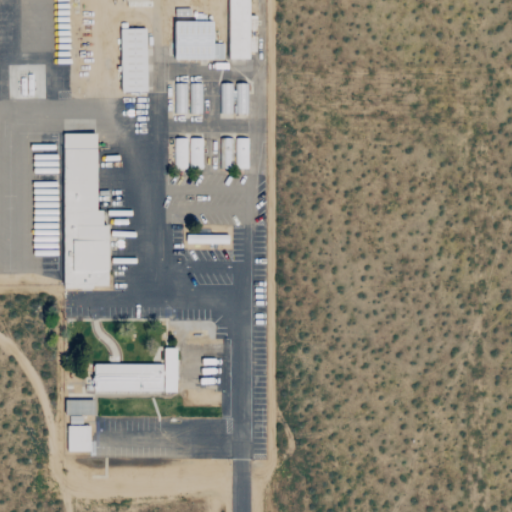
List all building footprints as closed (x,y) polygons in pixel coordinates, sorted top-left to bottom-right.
[(227,0),(227,59),(251,59),(250,0),(227,0)] [(215,22),(173,22),(173,60),(224,59),(224,43),(215,43),(215,22)] [(147,29),(121,30),(122,92),(148,91),(147,29)] [(184,84),(171,84),(172,114),(185,114),(184,84)] [(201,84),(188,84),(188,114),(201,115),(201,84)] [(232,84),(219,84),(218,114),(231,114),(232,84)] [(247,84),(235,84),(235,114),(248,114),(247,84)] [(98,134),(62,134),(62,286),(110,286),(110,226),(104,226),(104,211),(98,211),(98,134)] [(201,138),(188,139),(189,168),(201,168),(201,138)] [(172,169),(186,170),(187,139),(173,139),(172,169)] [(218,169),(231,169),(231,139),(219,139),(218,169)] [(248,139),(235,139),(234,169),(248,169),(248,139)] [(90,390),(91,362),(158,362),(160,347),(173,347),(174,391),(90,390)] [(93,413),(93,397),(64,398),(64,413),(93,413)] [(65,449),(89,449),(89,424),(65,424),(65,449)]
